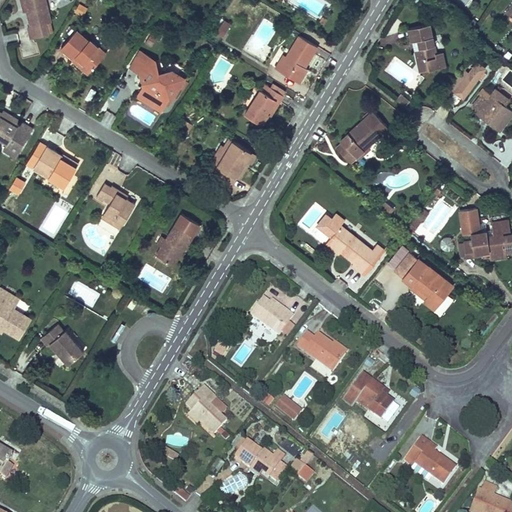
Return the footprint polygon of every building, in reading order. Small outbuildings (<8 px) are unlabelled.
[(20,0),(24,11),(28,27),(24,28),(27,40),(46,36),(43,23),(48,22),(42,0),(20,0)] [(83,16),(88,8),(79,3),(75,12),(83,16)] [(222,36),(229,22),(222,18),(215,32),(222,36)] [(407,25),(410,39),(419,37),(420,45),(413,46),(418,69),(445,63),(442,49),(436,50),(429,20),(407,25)] [(73,56),(90,70),(105,53),(88,38),(86,40),(74,29),(58,46),(71,58),(73,56)] [(297,78),(304,65),(316,45),(297,35),(286,55),(279,68),(297,78)] [(420,45),(419,37),(410,39),(409,40),(410,47),(413,46),(420,45)] [(169,95),(172,96),(179,84),(183,78),(184,76),(171,68),(158,72),(155,59),(139,49),(129,66),(140,73),(143,85),(147,88),(145,92),(165,103),(169,95)] [(274,65),(279,68),(286,55),(281,52),(274,65)] [(70,59),(87,73),(90,70),(73,56),(71,58),(70,59)] [(463,96),(484,66),(476,60),(454,90),(463,96)] [(301,80),(308,68),(304,65),(297,78),(301,80)] [(188,81),(183,78),(179,84),(185,87),(188,81)] [(270,109),(267,107),(275,94),(280,97),(284,91),(270,84),(266,90),(259,86),(245,110),(263,120),(270,109)] [(147,88),(143,85),(137,96),(160,110),(165,103),(145,92),(147,88)] [(508,95),(494,86),(490,91),(504,101),(508,95)] [(410,98),(401,91),(397,97),(406,104),(410,98)] [(493,117),(490,122),(499,128),(511,111),(511,107),(504,101),(490,91),(487,95),(482,91),(473,103),(478,107),(493,117)] [(270,109),(273,110),(280,97),(275,94),(267,107),(270,109)] [(337,147),(349,160),(354,155),(367,143),(379,131),(378,130),(386,122),(372,107),(340,138),(343,141),(337,147)] [(478,107),(475,111),(490,122),(493,117),(478,107)] [(31,127),(1,110),(0,113),(0,112),(0,117),(14,126),(16,123),(29,130),(31,127)] [(1,149),(14,157),(29,130),(16,123),(14,126),(0,117),(0,112),(0,113),(0,112),(0,139),(5,142),(1,149)] [(180,125),(189,130),(193,123),(184,118),(180,125)] [(383,136),(392,128),(386,122),(378,130),(379,131),(383,136)] [(211,173),(233,137),(230,134),(224,144),(220,142),(204,169),(211,173)] [(235,174),(251,147),(233,137),(211,173),(230,184),(235,174)] [(41,141),(27,164),(33,168),(46,144),(41,141)] [(371,147),(367,143),(354,155),(358,159),(371,147)] [(46,144),(33,168),(64,186),(77,165),(61,155),(62,153),(46,144)] [(252,161),(258,151),(251,147),(235,174),(239,176),(249,159),(252,161)] [(61,155),(77,165),(79,161),(63,151),(62,153),(61,155)] [(108,211),(125,222),(126,223),(138,202),(130,198),(119,192),(122,188),(114,184),(113,186),(106,182),(98,196),(106,200),(107,198),(112,201),(107,211),(108,211)] [(130,198),(131,194),(122,188),(119,192),(130,198)] [(416,233),(431,243),(455,208),(440,197),(416,233)] [(462,227),(470,227),(479,225),(479,206),(461,207),(462,227)] [(182,210),(158,253),(173,261),(182,246),(186,248),(201,221),(182,210)] [(122,228),(125,222),(108,211),(105,218),(122,228)] [(322,227),(332,216),(326,212),(317,223),(322,227)] [(372,247),(341,222),(340,224),(336,220),(340,215),(336,212),(332,216),(322,227),(331,235),(327,239),(341,251),(352,260),(350,263),(363,273),(382,249),(376,243),(372,247)] [(481,245),(490,243),(491,247),(506,245),(511,243),(511,227),(508,213),(490,216),(492,228),(487,229),(486,224),(479,225),(470,227),(471,235),(463,236),(465,252),(482,250),(481,245)] [(344,219),(340,215),(336,220),(340,224),(341,222),(344,219)] [(341,251),(327,239),(324,242),(338,254),(341,251)] [(506,245),(491,247),(492,253),(507,251),(506,245)] [(173,261),(177,264),(186,248),(182,246),(173,261)] [(428,291),(423,298),(433,305),(451,281),(417,255),(402,275),(410,282),(412,279),(428,291)] [(410,282),(407,286),(423,298),(428,291),(412,279),(410,282)] [(0,285),(0,299),(0,300),(0,325),(4,327),(19,336),(31,315),(13,305),(18,296),(0,285)] [(285,310),(287,308),(273,297),(270,301),(278,307),(279,305),(285,310)] [(279,333),(295,313),(287,308),(285,310),(279,305),(278,307),(270,301),(268,303),(261,298),(251,312),(279,333)] [(64,329),(57,321),(44,333),(51,340),(49,342),(68,362),(83,348),(65,328),(64,329)] [(283,333),(288,337),(295,327),(290,323),(283,333)] [(297,344),(332,370),(344,353),(331,343),(318,333),(314,338),(306,332),(297,344)] [(51,340),(44,333),(41,336),(47,343),(49,342),(51,340)] [(223,356),(230,345),(221,339),(214,350),(223,356)] [(331,343),(344,353),(347,349),(333,339),(331,343)] [(371,379),(363,373),(357,381),(365,387),(371,379)] [(365,387),(357,381),(343,399),(352,405),(358,397),(369,406),(366,411),(379,421),(392,404),(386,399),(380,395),(385,389),(371,379),(365,387)] [(193,405),(188,410),(186,412),(196,422),(211,437),(225,422),(208,405),(214,399),(200,385),(194,392),(196,395),(189,401),(193,405)] [(386,399),(390,394),(385,389),(380,395),(386,399)] [(182,403),(188,410),(193,405),(189,401),(196,395),(194,392),(182,403)] [(270,408),(274,399),(267,395),(262,403),(270,408)] [(275,405),(285,413),(292,404),(282,396),(275,405)] [(293,420),(300,411),(292,404),(285,413),(293,420)] [(193,426),(196,422),(186,412),(182,416),(193,426)] [(222,441),(227,437),(222,433),(218,437),(222,441)] [(405,456),(444,482),(455,466),(433,451),(436,447),(419,435),(405,456)] [(235,451),(239,454),(246,444),(242,441),(235,451)] [(280,463),(272,457),(264,451),(261,455),(246,444),(239,454),(234,461),(247,470),(251,465),(261,473),(269,478),(280,463)] [(286,455),(277,449),(272,457),(280,463),(286,455)] [(0,482),(3,484),(11,472),(6,469),(10,463),(0,456),(0,482)] [(298,476),(307,464),(299,458),(290,470),(298,476)] [(219,473),(225,464),(219,460),(213,469),(219,473)] [(316,470),(307,464),(298,476),(308,482),(316,470)] [(251,465),(247,470),(258,478),(261,473),(251,465)] [(245,488),(239,475),(221,483),(227,496),(245,488)] [(480,510),(479,511),(511,511),(511,509),(511,505),(511,503),(492,495),(495,489),(482,484),(473,507),(480,510)] [(179,494),(174,499),(184,507),(188,501),(179,494)] [(417,511),(433,511),(440,503),(428,494),(416,511),(417,511)]
